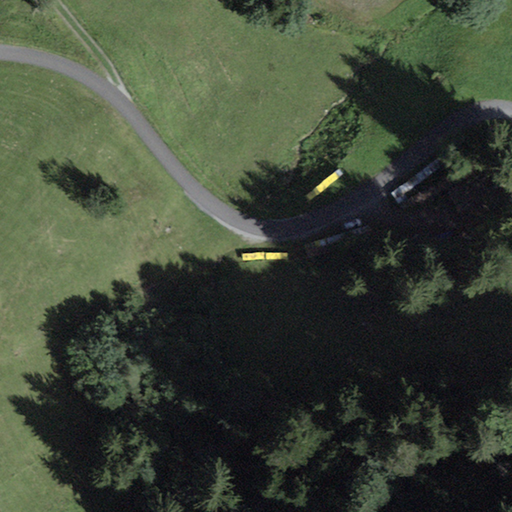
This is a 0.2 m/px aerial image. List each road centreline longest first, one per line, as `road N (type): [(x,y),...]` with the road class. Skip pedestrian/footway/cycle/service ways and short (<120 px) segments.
road 1 (track): [(0,50),(84,74),(123,103),(196,195),(237,217),(328,217),(469,104),(511,110)]
road 2 (track): [(55,0),(103,56),(123,103)]
